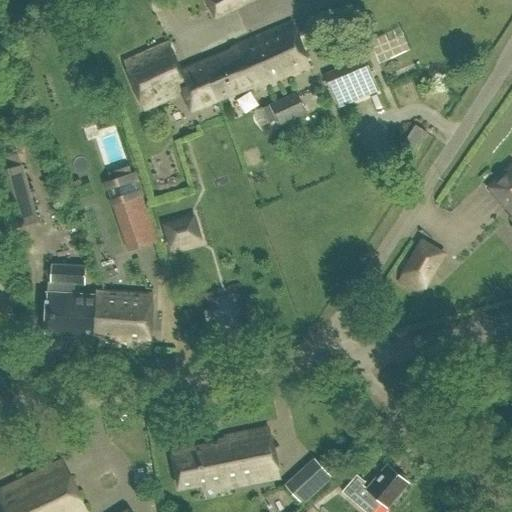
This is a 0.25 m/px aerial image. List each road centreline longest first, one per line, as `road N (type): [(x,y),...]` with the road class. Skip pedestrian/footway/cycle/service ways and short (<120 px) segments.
road 1 (unclassified): [(329,351),(349,306),(511,53)]
road 2 (unclassified): [(0,422),(329,351)]
road 3 (unclassified): [(511,508),(329,351)]
road 4 (unclassified): [(329,351),(383,354),(511,321)]
